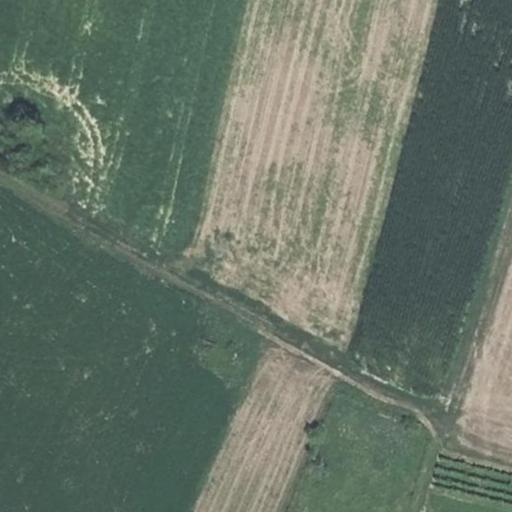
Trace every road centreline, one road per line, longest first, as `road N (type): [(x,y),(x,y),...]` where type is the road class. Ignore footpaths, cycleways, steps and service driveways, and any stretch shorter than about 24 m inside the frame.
road 1 (track): [(444,418),(188,275),(0,156)]
road 2 (track): [(511,223),(444,418),(428,492)]
